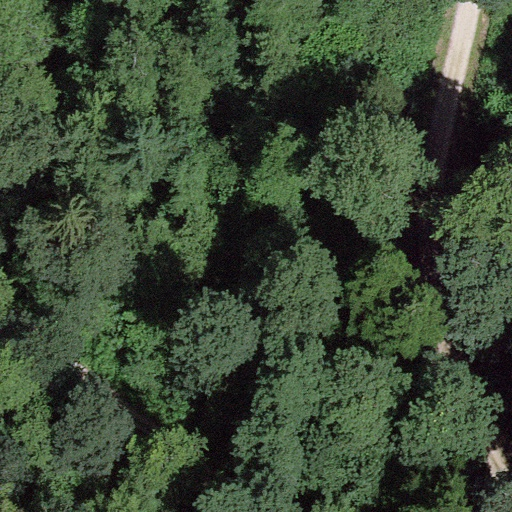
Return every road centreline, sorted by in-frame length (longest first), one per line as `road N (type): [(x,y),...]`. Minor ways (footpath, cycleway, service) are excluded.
road 1 (track): [(511,493),(458,400),(425,257),(427,186),(470,0)]
road 2 (track): [(252,511),(0,305)]
